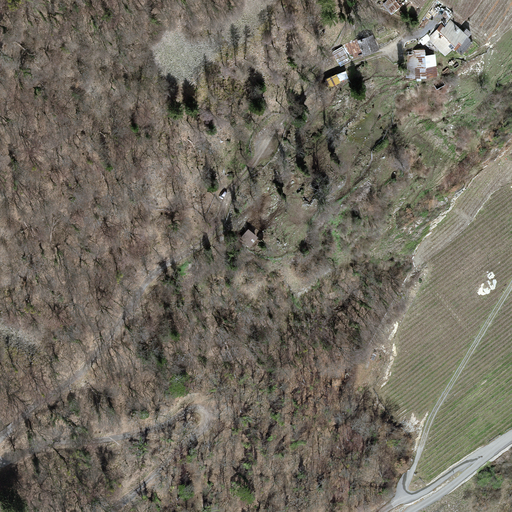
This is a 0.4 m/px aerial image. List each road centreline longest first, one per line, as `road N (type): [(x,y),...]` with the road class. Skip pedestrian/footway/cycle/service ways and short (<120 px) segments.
road 1 (track): [(0,437),(93,361),(151,276),(196,249),(314,84),(393,49),(432,0)]
road 2 (track): [(110,511),(198,433),(198,412),(122,439),(54,444),(0,462)]
road 3 (track): [(511,280),(430,414),(394,505)]
